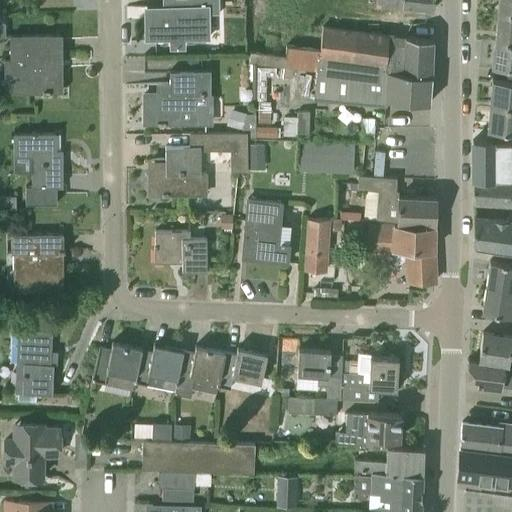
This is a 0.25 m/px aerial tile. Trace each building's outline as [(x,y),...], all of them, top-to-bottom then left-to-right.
[(147,40),(169,40),(169,31),(184,31),(184,39),(207,39),(206,14),(219,13),(219,0),(161,0),(162,5),(146,5),(147,40)] [(433,0),(375,0),(375,3),(433,10),(433,0)] [(511,0),(498,0),(497,11),(511,12),(511,0)] [(511,43),(511,12),(497,11),(494,42),(511,43)] [(431,75),(403,71),(386,69),(387,35),(322,28),(321,35),(319,48),(285,43),(285,56),(250,52),(248,63),(279,67),(278,77),(291,79),(292,68),(316,71),(313,100),(384,105),(385,100),(429,103),(431,75)] [(25,91),(41,91),(61,91),(60,35),(10,35),(10,58),(16,58),(17,78),(25,78),(25,91)] [(432,39),(405,35),(404,37),(403,71),(431,75),(432,39)] [(511,43),(494,42),(492,66),(511,67),(511,43)] [(169,70),(169,84),(160,84),(160,85),(161,85),(161,93),(144,94),(144,123),(181,123),(181,118),(210,118),(210,98),(210,95),(210,70),(169,70)] [(511,81),(492,80),(490,105),(511,107),(511,81)] [(511,107),(490,105),(487,130),(511,132),(511,107)] [(231,107),(228,122),(248,127),(252,112),(231,107)] [(361,117),(359,140),(372,141),(374,118),(361,117)] [(204,132),(204,151),(233,150),(233,155),(247,155),(246,132),(204,132)] [(55,133),(42,133),(13,133),(13,155),(31,155),(31,185),(25,185),(25,203),(56,202),(56,186),(62,186),(62,149),(55,149),(55,133)] [(249,167),(265,166),(264,140),(248,141),(249,167)] [(493,140),(492,140),(472,140),(472,180),(494,181),(494,178),(511,178),(511,142),(493,143),(493,140)] [(301,142),(300,170),(352,172),(353,144),(301,142)] [(200,146),(168,146),(165,146),(165,160),(149,160),(149,194),(190,194),(190,174),(200,174),(200,146)] [(358,176),(357,190),(377,191),(375,219),(397,221),(433,222),(434,198),(398,196),(398,191),(396,190),(396,177),(358,176)] [(511,203),(511,184),(474,182),(474,181),(473,181),(473,201),(474,201),(474,200),(511,203)] [(247,198),(244,238),(242,258),(287,262),(290,228),(279,227),(281,201),(247,198)] [(475,247),(491,250),(511,253),(511,220),(474,215),(474,214),(473,214),(473,246),(475,246),(475,247)] [(307,217),(304,265),(303,269),(325,270),(329,218),(307,217)] [(433,225),(413,225),(393,225),(380,223),(370,222),(369,250),(392,252),(392,247),(405,248),(408,281),(434,281),(433,249),(433,225)] [(206,271),(206,251),(206,237),(190,238),(190,230),(154,230),(154,244),(154,262),(172,262),(172,261),(181,261),(182,271),(206,271)] [(20,289),(39,289),(58,289),(58,296),(60,296),(59,261),(63,261),(63,252),(64,252),(64,249),(63,249),(63,233),(11,233),(11,253),(13,253),(13,267),(20,267),(20,289)] [(486,286),(511,289),(511,263),(490,260),(486,286)] [(482,312),(502,315),(510,316),(510,315),(511,315),(511,289),(486,286),(482,312)] [(22,393),(32,393),(52,394),(53,363),(49,363),(50,331),(52,331),(52,330),(17,329),(14,392),(22,393)] [(478,360),(508,364),(511,364),(511,350),(510,351),(511,338),(511,336),(482,332),(478,360)] [(135,376),(141,348),(141,347),(112,341),(110,348),(98,345),(94,365),(91,379),(104,382),(104,383),(131,388),(133,381),(134,376),(135,376)] [(177,378),(183,349),(154,343),(152,350),(141,348),(135,376),(134,376),(133,381),(146,384),(174,389),(175,383),(176,377),(177,378)] [(216,386),(217,380),(219,380),(224,351),(225,350),(195,345),(194,352),(183,349),(177,378),(176,377),(175,383),(174,389),(173,393),(190,397),(192,387),(215,392),(216,386)] [(236,353),(224,351),(219,380),(217,380),(216,386),(215,392),(214,397),(227,399),(229,388),(232,376),(260,382),(266,353),(237,347),(236,353)] [(328,376),(330,353),(330,350),(298,348),(296,386),(316,387),(316,385),(327,386),(326,398),(336,398),(339,398),(340,376),(328,376)] [(370,356),(368,380),(363,380),(363,374),(340,372),(340,376),(339,398),(377,401),(378,389),(396,390),(398,357),(370,356)] [(511,364),(508,364),(478,360),(468,359),(465,381),(511,387),(511,364)] [(231,392),(230,405),(255,408),(256,394),(231,392)] [(335,415),(336,398),(326,398),(316,397),(288,396),(288,397),(277,396),(276,410),(287,411),(287,412),(335,415)] [(379,445),(379,437),(399,438),(401,414),(367,412),(346,411),(345,443),(379,445)] [(511,450),(511,424),(500,423),(499,427),(461,422),(460,444),(490,448),(511,450)] [(14,477),(42,477),(42,452),(59,452),(59,428),(43,427),(43,423),(23,423),(22,439),(5,439),(5,461),(14,461),(14,477)] [(194,472),(194,470),(253,472),(254,443),(142,440),(141,469),(158,469),(158,471),(194,472)] [(372,472),(422,474),(423,447),(386,445),(386,461),(354,460),(353,471),(372,472)] [(511,454),(495,452),(459,447),(458,462),(458,475),(465,476),(491,480),(511,482),(511,454)] [(158,487),(162,487),(194,488),(194,472),(158,471),(158,487)] [(381,511),(390,511),(419,511),(422,474),(372,472),(372,487),(382,488),(381,511)] [(276,503),(296,503),(297,473),(276,473),(276,503)] [(40,511),(41,502),(41,501),(6,500),(6,511),(40,511)] [(200,511),(200,504),(159,503),(158,511),(200,511)]
